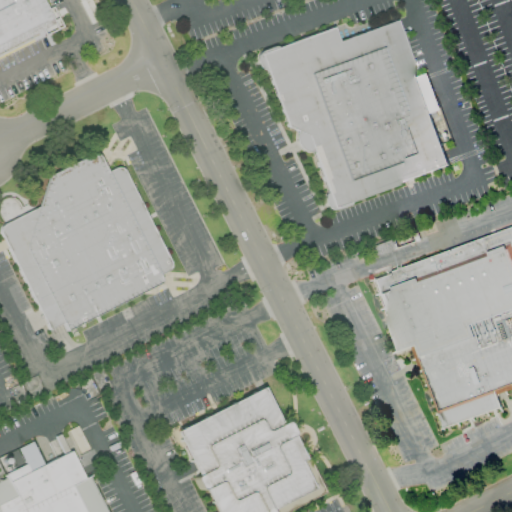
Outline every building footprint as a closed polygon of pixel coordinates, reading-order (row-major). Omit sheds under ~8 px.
[(0,0),(0,50),(54,24),(42,0),(0,0)] [(259,55),(286,127),(305,136),(333,207),(447,165),(429,117),(440,113),(425,73),(415,77),(394,21),(337,42),(332,28),(259,55)] [(0,225),(0,234),(48,329),(62,323),(64,332),(161,282),(158,274),(171,267),(120,166),(105,172),(95,152),(48,175),(37,208),(0,225)] [(511,228),(511,386),(495,393),(501,408),(441,430),(412,348),(397,354),(370,279),(511,228)] [(260,386),(174,431),(196,474),(191,477),(199,491),(203,489),(215,511),(283,511),(294,506),(290,498),(311,487),(298,461),(304,458),(284,420),(279,423),(260,386)] [(0,511),(106,511),(88,476),(83,479),(69,451),(9,482),(6,477),(0,480),(0,511)]
